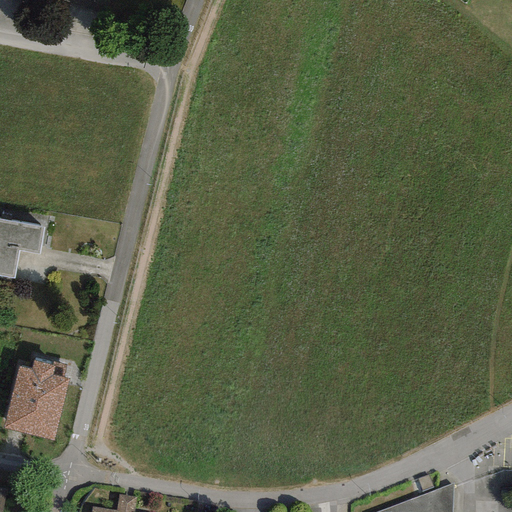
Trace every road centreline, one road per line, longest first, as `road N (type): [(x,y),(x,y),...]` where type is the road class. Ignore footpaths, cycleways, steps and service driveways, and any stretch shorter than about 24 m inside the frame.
road 1 (residential): [(511,421),(319,498),(229,500),(67,477)]
road 2 (residential): [(67,477),(162,72)]
road 3 (residential): [(0,40),(162,72)]
